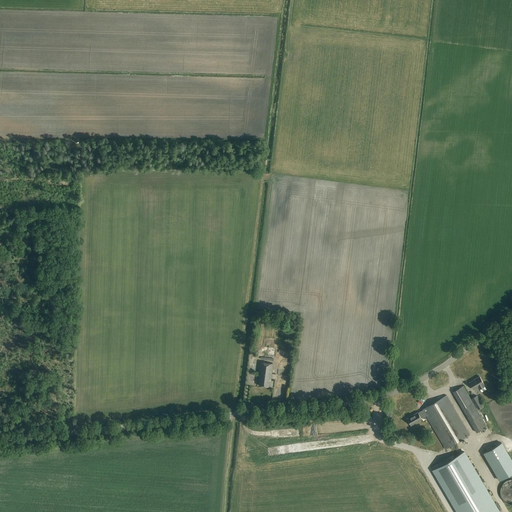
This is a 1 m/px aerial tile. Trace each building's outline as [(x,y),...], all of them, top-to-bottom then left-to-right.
[(267,363),(267,361),(263,361),(263,362),(260,362),(258,375),(259,375),(258,385),(269,386),(270,380),(271,380),(273,368),(274,368),(274,366),(273,365),(273,363),(267,363)] [(479,376),(469,382),(474,390),(478,387),(480,389),(485,386),(479,376)] [(463,386),(453,392),(476,432),(487,426),(463,386)] [(470,435),(447,395),(423,410),(418,413),(407,419),(412,426),(423,419),(422,419),(426,416),(446,449),(470,435)] [(478,409),(483,406),(477,395),(472,398),(478,409)] [(350,422),(352,432),(361,429),(358,420),(350,422)] [(511,462),(501,444),(484,454),(500,481),(511,473),(511,462)] [(499,511),(464,452),(451,459),(433,470),(457,511),(499,511)] [(445,511),(419,465),(385,485),(399,511),(445,511)]
